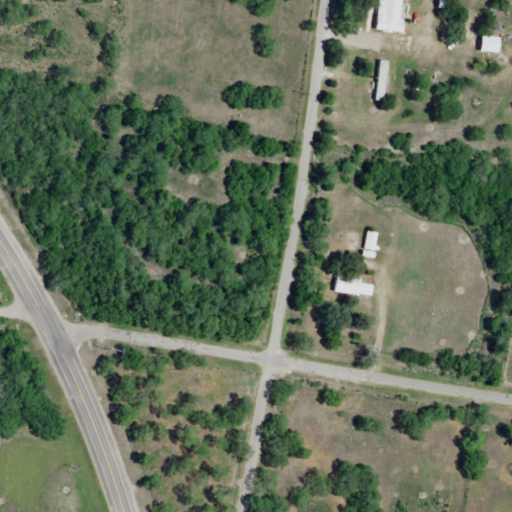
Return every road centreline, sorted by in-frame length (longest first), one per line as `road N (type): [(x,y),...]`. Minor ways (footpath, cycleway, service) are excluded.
road 1 (residential): [(242,511),(320,0)]
road 2 (residential): [(511,403),(41,323)]
road 3 (secondary): [(117,511),(98,445),(0,252)]
